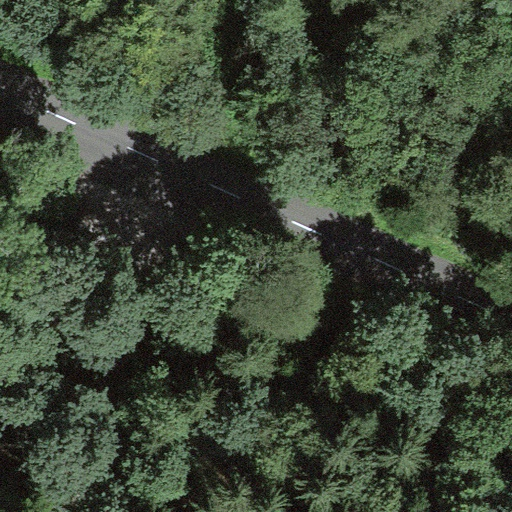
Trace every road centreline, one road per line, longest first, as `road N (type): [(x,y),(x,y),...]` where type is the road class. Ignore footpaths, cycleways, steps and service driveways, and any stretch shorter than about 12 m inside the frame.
road 1 (tertiary): [(0,96),(511,328)]
road 2 (track): [(41,511),(181,179)]
